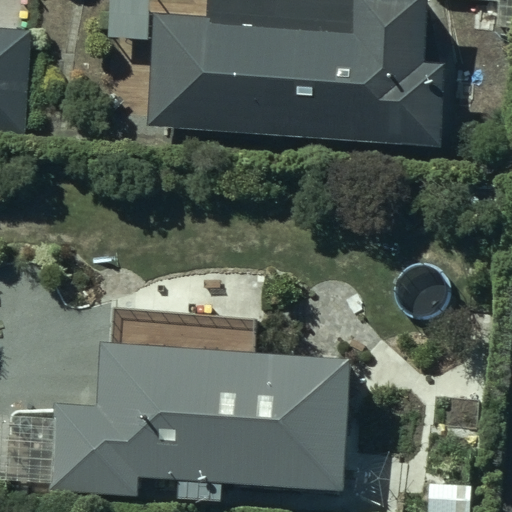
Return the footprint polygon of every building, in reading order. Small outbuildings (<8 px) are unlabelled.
[(217,0),(217,5),(161,3),(155,119),(450,134),(454,53),(436,52),(438,0),(217,0)] [(36,23),(0,20),(0,131),(28,134),(36,23)] [(0,256),(0,338),(18,339),(19,325),(36,326),(37,309),(20,308),(22,258),(0,256)] [(120,303),(119,330),(110,330),(106,393),(65,391),(60,484),(147,489),(148,470),(184,472),(183,492),(230,494),(231,474),(354,480),(362,343),(261,337),(262,310),(120,303)] [(477,477),(482,391),(437,388),(435,423),(444,423),(440,475),(477,477)]
